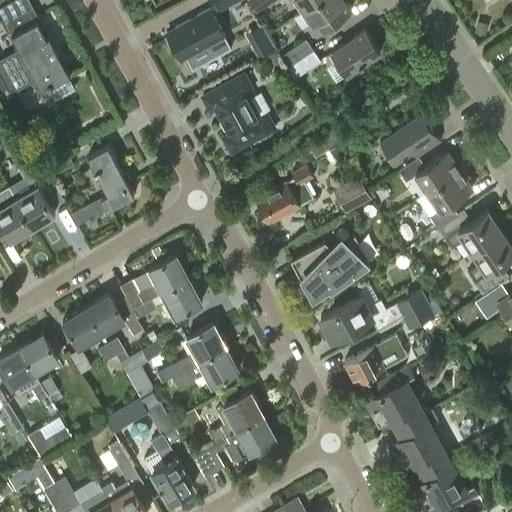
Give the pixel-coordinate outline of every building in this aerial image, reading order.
[(233,0),(213,0),(218,9),(233,0)] [(249,0),(256,11),(273,0),(249,0)] [(352,7),(346,0),(314,0),(303,8),(312,22),(308,25),(314,33),(352,7)] [(0,85),(2,89),(6,87),(8,91),(15,87),(17,89),(34,80),(39,89),(70,73),(49,34),(47,35),(30,4),(15,11),(10,2),(0,7),(0,19),(16,48),(0,57),(1,60),(0,60),(0,85)] [(210,7),(167,31),(181,57),(224,33),(210,7)] [(247,30),(259,53),(274,45),(262,22),(247,30)] [(365,27),(327,53),(333,62),(337,59),(346,73),(380,50),(365,27)] [(286,65),(313,47),(306,37),(280,55),(286,65)] [(313,47),(286,65),(295,77),(321,60),(313,47)] [(244,72),(202,95),(210,109),(215,106),(229,132),(223,135),(231,150),(274,126),(266,111),(260,115),(246,90),(252,87),(244,72)] [(421,111),(380,139),(395,162),(412,150),(416,155),(440,139),(421,111)] [(333,128),(308,144),(316,156),(329,148),(338,163),(351,155),(333,128)] [(62,140),(38,153),(46,163),(68,151),(62,140)] [(108,192),(71,211),(78,224),(107,208),(134,194),(108,144),(88,154),(108,192)] [(427,191),(461,168),(448,150),(425,165),(419,155),(399,169),(406,179),(415,173),(427,191)] [(74,163),(68,151),(46,163),(52,174),(74,163)] [(46,163),(38,153),(17,164),(31,187),(16,196),(33,225),(35,224),(36,225),(46,219),(45,217),(55,211),(51,204),(64,197),(52,174),(46,163)] [(287,179),(256,196),(269,220),(314,196),(306,180),(314,175),(306,161),(291,170),(294,175),(287,179)] [(461,168),(427,191),(438,208),(429,214),(436,224),(456,211),(450,202),(473,187),(461,168)] [(359,174),(332,189),(346,212),(372,197),(359,174)] [(33,225),(16,196),(0,205),(0,220),(10,238),(13,237),(14,238),(24,232),(23,230),(33,225)] [(472,250),(502,230),(488,209),(471,220),(463,209),(438,226),(452,247),(464,239),(472,250)] [(511,245),(502,230),(472,250),(480,262),(468,271),(482,292),(507,274),(499,263),(511,253),(511,245)] [(324,240),(291,260),(312,298),(329,286),(330,289),(370,261),(354,233),(348,240),(341,233),(329,245),(324,240)] [(149,267),(157,281),(162,291),(189,276),(176,252),(149,267)] [(189,276),(162,291),(167,300),(175,314),(201,299),(189,276)] [(131,277),(121,284),(127,294),(126,295),(133,307),(144,301),(138,291),(131,277)] [(501,281),(475,299),(486,316),(502,305),(511,319),(511,292),(510,294),(501,281)] [(402,313),(428,299),(422,287),(395,302),(402,313)] [(109,291),(86,304),(102,331),(125,317),(133,333),(143,328),(137,317),(138,317),(133,307),(126,295),(115,301),(109,291)] [(359,293),(319,315),(332,337),(385,308),(379,298),(365,305),(359,293)] [(144,301),(133,307),(138,317),(157,307),(157,306),(151,297),(144,301)] [(436,313),(428,299),(402,313),(409,328),(436,313)] [(102,331),(86,304),(63,318),(79,345),(102,331)] [(172,375),(226,344),(214,322),(187,336),(195,350),(156,370),(162,380),(172,375)] [(42,331),(20,344),(36,370),(58,357),(42,331)] [(372,343),(344,359),(355,381),(407,353),(396,331),(372,343)] [(117,335),(107,340),(115,353),(124,348),(117,335)] [(107,340),(97,346),(105,359),(115,353),(107,340)] [(36,370),(20,344),(0,356),(0,363),(13,384),(24,377),(39,400),(58,387),(50,374),(41,380),(35,371),(36,370)] [(226,344),(172,375),(177,384),(205,369),(213,383),(239,369),(226,344)] [(141,362),(148,358),(142,348),(135,351),(124,358),(120,360),(121,361),(126,371),(141,397),(153,389),(151,386),(154,385),(141,362)] [(401,437),(429,422),(438,417),(431,405),(422,410),(404,377),(413,372),(409,363),(382,378),(387,388),(366,399),(379,422),(390,416),(401,436),(401,437)] [(159,399),(153,389),(141,397),(147,406),(159,399)] [(215,441),(264,414),(251,390),(224,404),(215,408),(223,422),(207,430),(213,440),(215,441)] [(145,407),(160,433),(161,432),(162,433),(164,432),(175,425),(171,419),(159,399),(147,406),(145,407)] [(0,412),(0,414),(12,434),(24,427),(7,400),(0,404),(0,411),(0,412)] [(178,429),(200,416),(194,406),(171,419),(178,429)] [(61,412),(29,431),(40,449),(72,431),(61,412)] [(215,441),(213,440),(191,453),(205,476),(224,464),(216,451),(229,444),(237,458),(276,436),(264,414),(215,441)] [(401,437),(401,436),(390,442),(403,465),(413,459),(418,469),(447,454),(429,422),(401,437)] [(158,448),(144,456),(170,499),(194,484),(169,441),(167,442),(162,433),(161,432),(160,433),(152,438),(152,439),(158,448)] [(132,486),(139,498),(150,492),(117,438),(108,444),(110,447),(108,449),(126,479),(115,486),(111,479),(100,486),(102,489),(93,495),(99,505),(110,499),(132,486)] [(447,454),(418,469),(423,477),(413,483),(426,507),(437,501),(443,511),(478,492),(478,493),(485,489),(485,488),(480,480),(465,487),(447,454)] [(64,474),(63,475),(53,481),(70,508),(72,511),(87,511),(81,502),(64,474)] [(503,479),(485,488),(485,489),(478,493),(486,508),(511,495),(503,479)] [(44,487),(59,511),(63,511),(70,508),(53,481),(44,487)] [(147,511),(139,498),(132,486),(110,499),(117,511),(147,511)] [(278,511),(295,511),(304,507),(298,496),(276,508),(278,511)] [(117,511),(110,499),(99,505),(88,511),(117,511)]
